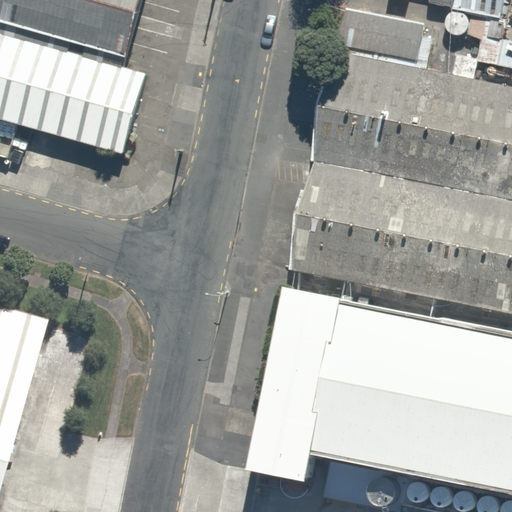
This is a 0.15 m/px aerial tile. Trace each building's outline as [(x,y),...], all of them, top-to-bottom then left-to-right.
[(0,0),(0,10),(128,48),(142,0),(0,0)] [(143,73),(0,30),(0,116),(119,152),(143,73)] [(511,88),(316,49),(269,279),(511,328),(511,88)] [(342,296),(285,285),(248,467),(306,479),(312,452),(511,492),(511,331),(342,299),(342,296)] [(0,487),(48,326),(0,311),(0,487)]
